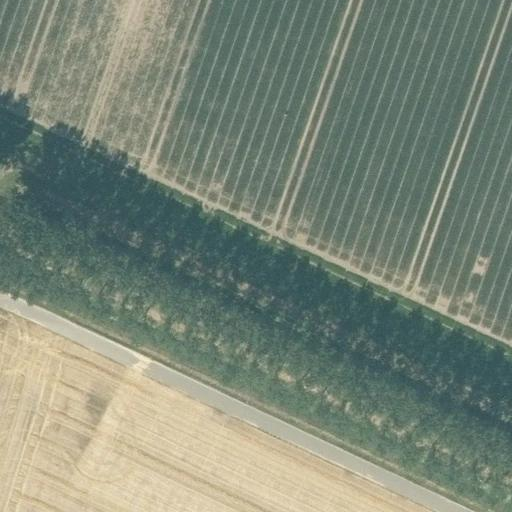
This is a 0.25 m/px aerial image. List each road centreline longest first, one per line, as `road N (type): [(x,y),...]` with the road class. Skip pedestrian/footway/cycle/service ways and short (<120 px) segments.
road 1 (unclassified): [(511,467),(0,227)]
road 2 (track): [(0,168),(511,408)]
